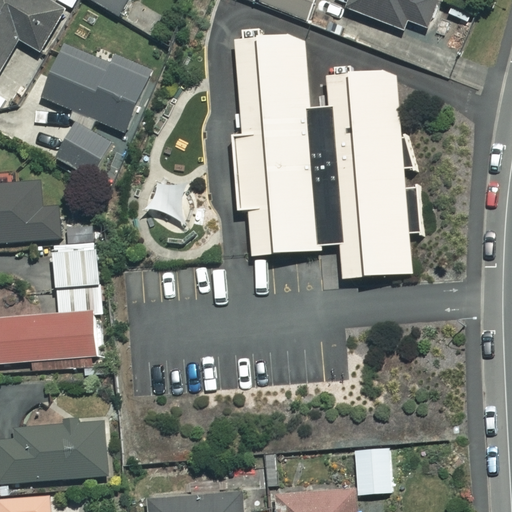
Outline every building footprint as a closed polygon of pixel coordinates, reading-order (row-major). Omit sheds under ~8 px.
[(63,10),(46,0),(0,0),(0,67),(17,39),(38,52),(63,10)] [(88,0),(121,18),(130,0),(88,0)] [(312,0),(252,0),(304,21),(312,0)] [(436,0),(351,0),(347,11),(404,31),(407,25),(425,31),(436,0)] [(317,254),(300,42),(230,48),(247,259),(317,254)] [(111,67),(63,47),(42,98),(125,133),(151,69),(116,54),(111,67)] [(397,74),(330,80),(346,286),(413,281),(397,74)] [(114,143),(76,124),(58,160),(97,179),(114,143)] [(41,204),(38,162),(0,164),(0,243),(60,240),(58,203),(41,204)] [(193,192),(157,180),(148,208),(184,220),(193,192)] [(98,249),(54,252),(57,312),(0,315),(0,363),(34,361),(34,370),(94,367),(91,314),(102,313),(98,249)] [(0,484),(106,476),(102,423),(0,430),(0,484)] [(395,494),(393,450),(356,451),(358,495),(395,494)] [(354,511),(352,486),(276,493),(277,511),(354,511)] [(241,511),(240,494),(146,500),(146,511),(241,511)] [(0,511),(52,511),(51,497),(0,500),(0,511)]
